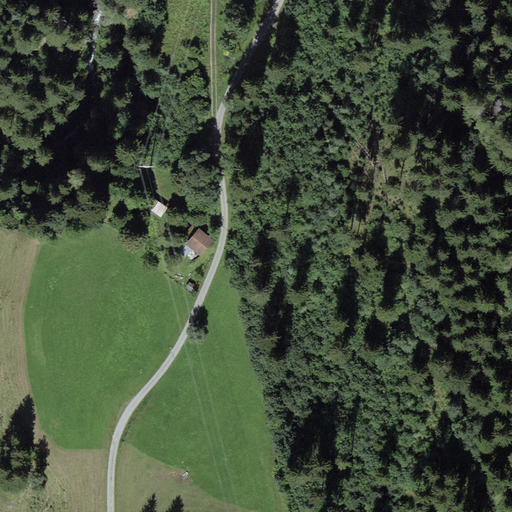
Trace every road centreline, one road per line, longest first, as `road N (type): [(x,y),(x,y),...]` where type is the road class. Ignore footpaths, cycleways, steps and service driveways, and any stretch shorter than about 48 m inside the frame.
road 1 (track): [(111,511),(121,421),(188,328),(219,254),(226,224),(214,126),(281,0)]
road 2 (track): [(214,126),(215,0)]
